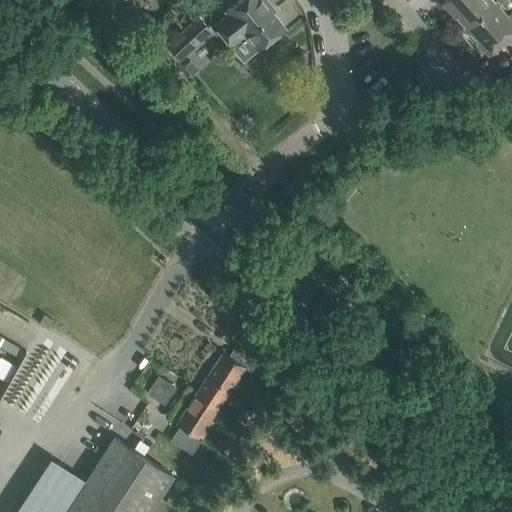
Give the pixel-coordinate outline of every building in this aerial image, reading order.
[(244,34),(256,49),(284,26),(265,2),(267,0),(266,0),(238,0),(226,11),(228,13),(214,24),(231,44),(244,34)] [(466,26),(497,1),(497,0),(443,0),(466,26)] [(497,1),(466,26),(488,51),(506,36),(511,42),(511,9),(508,13),(497,1)] [(166,43),(180,59),(213,29),(199,14),(166,43)] [(44,313),(38,323),(48,328),(53,319),(44,313)] [(200,386),(221,401),(244,366),(248,369),(256,357),(236,344),(229,355),(223,351),(200,386)] [(164,401),(175,386),(160,374),(148,389),(164,401)] [(209,419),(221,401),(200,386),(177,422),(181,424),(171,439),(192,453),(213,421),(209,419)] [(148,511),(173,475),(114,436),(63,511),(148,511)] [(169,491),(166,501),(173,506),(178,498),(180,499),(190,483),(184,479),(176,481),(169,491)]
